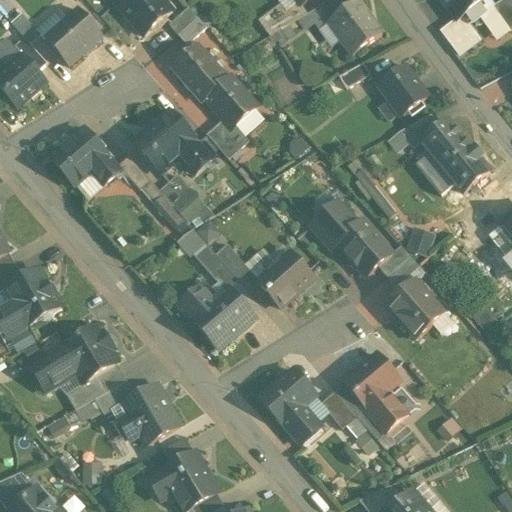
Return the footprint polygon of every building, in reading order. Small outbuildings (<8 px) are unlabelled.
[(120,0),(115,5),(144,38),(173,13),(165,4),(164,5),(159,0),(120,0)] [(347,0),(330,0),(320,8),(326,17),(348,1),(347,0)] [(441,0),(445,4),(443,5),(455,22),(456,23),(463,18),(474,10),(487,0),(441,0)] [(496,43),(509,33),(492,9),(495,7),(489,0),(487,0),(474,10),(496,43)] [(504,0),(495,7),(492,9),(509,33),(511,31),(511,5),(508,0),(504,0)] [(288,2),(258,23),(269,38),(301,20),(288,2)] [(356,2),(326,24),(328,26),(330,24),(338,35),(336,36),(351,57),(380,36),(356,2)] [(189,10),(169,27),(178,38),(198,20),(189,10)] [(79,12),(45,42),(69,69),(83,57),(82,56),(101,39),(101,40),(103,39),(79,12)] [(41,37),(22,16),(11,26),(24,40),(30,47),(41,37)] [(463,18),(456,23),(455,22),(440,33),(459,59),(481,42),(463,18)] [(198,20),(178,38),(187,48),(207,30),(198,20)] [(30,47),(24,40),(14,49),(21,57),(37,75),(47,66),(30,47)] [(228,82),(197,47),(172,70),(203,105),(207,102),(229,83),(228,82)] [(21,57),(0,76),(0,91),(17,111),(45,85),(37,75),(21,57)] [(370,77),(363,65),(339,79),(346,91),(370,77)] [(404,68),(376,89),(399,119),(427,99),(404,68)] [(229,83),(207,102),(222,119),(222,123),(231,133),(236,129),(257,110),(231,80),(228,82),(229,83)] [(170,114),(134,146),(161,176),(180,159),(190,171),(204,158),(210,164),(211,162),(196,145),(197,144),(170,114)] [(414,151),(421,144),(441,128),(431,117),(402,132),(388,144),(397,155),(410,145),(414,151)] [(231,133),(222,123),(206,137),(228,162),(249,144),(236,129),(231,133)] [(472,152),(448,123),(441,128),(421,144),(440,167),(445,173),(463,195),(490,173),(480,161),(482,159),(475,150),(472,152)] [(83,133),(64,150),(63,149),(50,161),(74,188),(76,187),(74,185),(91,169),(93,171),(108,157),(83,130),(81,132),(83,133)] [(150,184),(128,158),(117,168),(140,193),(150,184)] [(445,173),(440,167),(429,176),(434,182),(445,173)] [(354,177),(388,221),(396,215),(362,171),(354,177)] [(182,182),(174,189),(170,185),(159,194),(174,211),(186,200),(193,194),(182,182)] [(469,200),(482,217),(504,200),(491,183),(469,200)] [(198,214),(186,200),(174,211),(193,232),(214,219),(205,208),(198,214)] [(466,229),(482,217),(469,200),(453,213),(466,229)] [(511,209),(504,200),(482,217),(496,234),(502,229),(511,220),(511,209)] [(338,206),(312,229),(333,252),(338,248),(337,247),(358,229),(338,206)] [(482,217),(466,229),(483,251),(499,239),(496,234),(482,217)] [(511,220),(502,229),(511,241),(511,259),(508,263),(511,268),(511,220)] [(358,229),(337,247),(338,248),(367,280),(378,269),(393,257),(392,257),(363,224),(358,229)] [(483,251),(466,229),(456,237),(473,258),(483,251)] [(434,238),(414,231),(407,251),(426,258),(434,238)] [(0,239),(0,261),(8,256),(10,256),(0,239)] [(216,258),(206,247),(194,258),(226,294),(229,291),(238,284),(216,258)] [(250,273),(227,248),(216,258),(238,284),(250,273)] [(401,249),(392,257),(393,257),(378,269),(387,280),(410,259),(401,249)] [(8,256),(0,261),(0,276),(15,267),(8,256)] [(292,256),(259,285),(283,312),(301,295),(300,293),(314,281),(292,256)] [(410,259),(387,280),(396,290),(420,270),(410,259)] [(15,267),(0,276),(0,296),(6,293),(6,291),(23,281),(15,267)] [(23,281),(6,291),(6,293),(17,310),(0,320),(0,328),(8,341),(40,322),(40,323),(44,324),(51,320),(52,316),(52,315),(61,310),(55,299),(56,295),(51,288),(47,287),(46,288),(38,274),(40,273),(39,272),(23,281)] [(415,282),(385,308),(417,344),(433,329),(432,328),(445,317),(415,282)] [(226,294),(213,305),(200,290),(180,308),(193,323),(219,353),(234,340),(233,338),(253,321),(254,322),(255,321),(229,291),(226,294)] [(6,293),(0,296),(0,320),(17,310),(6,293)] [(95,330),(30,369),(31,371),(35,369),(46,388),(54,383),(57,388),(66,397),(84,386),(116,367),(118,366),(110,353),(113,351),(104,336),(100,338),(95,330)] [(378,358),(345,385),(346,386),(367,411),(386,395),(387,395),(400,384),(378,358)] [(116,367),(84,386),(66,397),(76,414),(94,403),(127,384),(116,367)] [(294,373),(260,402),(283,428),(304,410),(317,399),(294,373)] [(127,384),(94,403),(101,415),(133,396),(136,401),(137,400),(127,384)] [(367,411),(346,386),(335,395),(357,420),(366,412),(367,411)] [(136,401),(123,409),(124,410),(126,409),(139,431),(132,435),(133,437),(138,435),(146,449),(180,430),(157,389),(137,400),(136,401)] [(357,420),(335,395),(321,407),(342,432),(357,420)] [(367,411),(366,412),(386,435),(387,435),(406,418),(387,395),(386,395),(367,411)] [(304,410),(283,428),(284,428),(302,449),(310,441),(306,437),(318,426),(304,410)] [(386,435),(366,412),(357,420),(386,452),(395,444),(387,435),(386,435)] [(194,456),(186,441),(163,454),(172,469),(194,456)] [(172,469),(149,482),(161,503),(172,497),(173,498),(175,497),(182,511),(191,511),(217,498),(219,497),(195,456),(194,456),(172,469)] [(87,485),(105,484),(104,463),(86,464),(87,485)] [(21,476),(0,485),(0,504),(6,511),(12,511),(35,492),(21,476)] [(390,488),(359,503),(366,511),(379,511),(397,496),(390,488)] [(41,497),(36,492),(35,492),(12,511),(56,511),(55,509),(52,504),(48,501),(42,497),(41,497)] [(427,511),(412,494),(391,511),(427,511)] [(217,498),(191,511),(218,511),(223,509),(217,498)]
